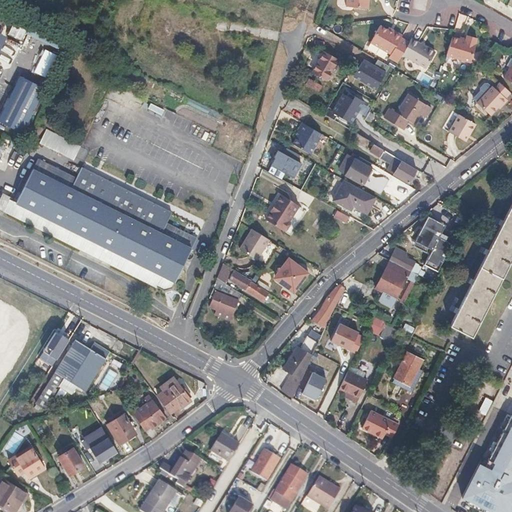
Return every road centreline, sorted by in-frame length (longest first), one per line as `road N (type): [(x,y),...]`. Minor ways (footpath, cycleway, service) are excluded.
road 1 (residential): [(239,381),(326,279),(511,126)]
road 2 (unclassified): [(176,347),(312,6)]
road 3 (tertiary): [(239,381),(428,511)]
road 4 (residential): [(239,381),(169,439),(53,511)]
road 5 (tertiary): [(0,258),(176,347)]
road 6 (unknown): [(271,403),(202,511)]
